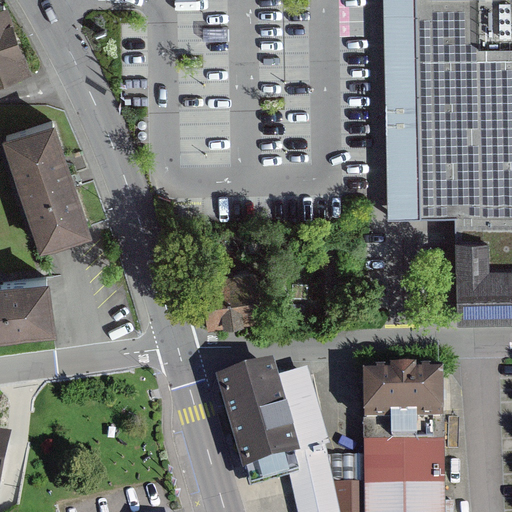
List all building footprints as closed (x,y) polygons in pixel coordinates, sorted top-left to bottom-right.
[(511,0),(380,0),(381,64),(381,159),(440,159),(441,320),(511,319),(511,0)] [(7,1),(0,3),(0,82),(30,73),(7,1)] [(60,114),(3,134),(41,248),(98,229),(60,114)] [(198,268),(205,327),(270,319),(263,260),(198,268)] [(51,274),(0,280),(0,337),(59,329),(51,274)] [(277,366),(219,382),(245,478),(304,461),(277,366)] [(445,511),(443,376),(365,378),(367,511),(445,511)] [(0,493),(13,429),(0,426),(0,493)]
